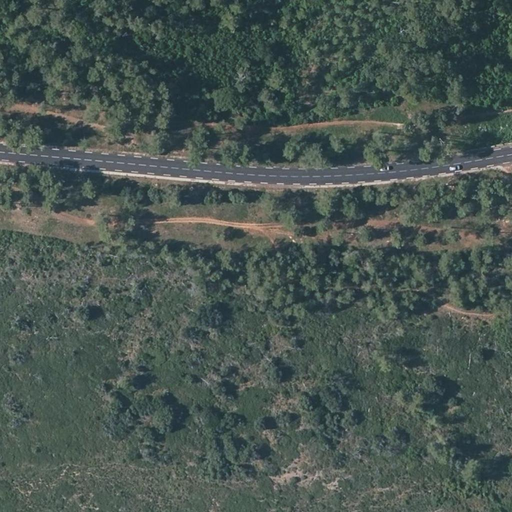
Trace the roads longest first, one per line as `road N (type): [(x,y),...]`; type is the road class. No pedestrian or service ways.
road 1 (track): [(511,109),(426,126),(120,131),(0,100)]
road 2 (secondary): [(0,152),(247,174),(428,168),(511,152)]
